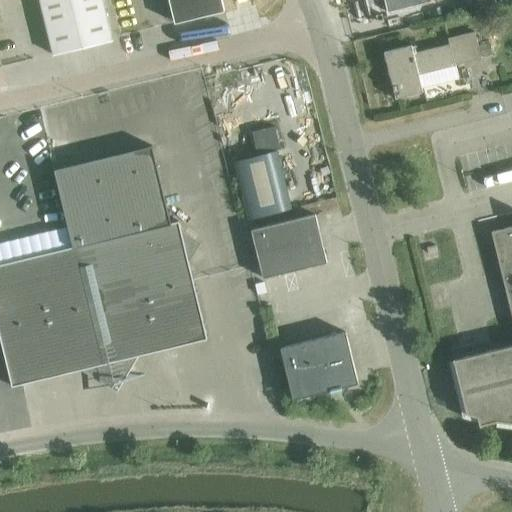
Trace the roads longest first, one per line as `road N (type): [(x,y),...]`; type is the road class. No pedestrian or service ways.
road 1 (unclassified): [(426,460),(319,26)]
road 2 (unclassified): [(426,460),(252,430),(117,434),(0,453)]
road 3 (unclassified): [(0,98),(319,26)]
road 4 (unknown): [(511,125),(444,146),(455,208)]
